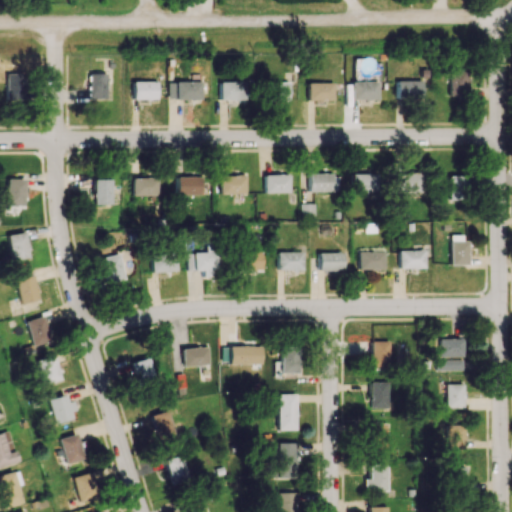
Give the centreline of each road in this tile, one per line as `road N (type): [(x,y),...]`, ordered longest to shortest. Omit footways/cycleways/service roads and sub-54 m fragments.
road 1 (residential): [(511,18),(0,25)]
road 2 (residential): [(500,134),(0,142)]
road 3 (residential): [(59,26),(67,254),(142,511)]
road 4 (residential): [(507,18),(500,134),(504,511)]
road 5 (residential): [(504,308),(214,312),(88,334)]
road 6 (residential): [(330,310),(335,511)]
